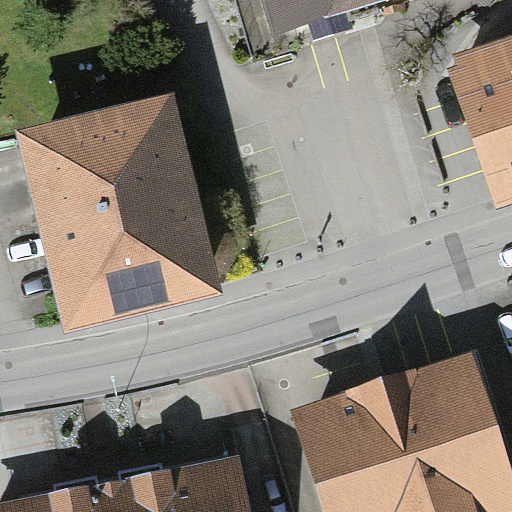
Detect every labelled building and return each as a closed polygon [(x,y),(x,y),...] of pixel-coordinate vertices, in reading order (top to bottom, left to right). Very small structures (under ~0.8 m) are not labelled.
[(281,0),(288,21),(356,0),(281,0)] [(511,80),(508,82),(501,63),(501,62),(464,74),(504,190),(511,187),(511,80)] [(95,139),(40,152),(81,320),(204,290),(163,122),(109,135),(95,139)] [(492,511),(491,507),(505,502),(464,376),(313,425),(339,511),(492,511)] [(241,511),(233,474),(167,487),(163,467),(121,475),(125,495),(102,499),(99,480),(56,488),(60,508),(37,511),(241,511)]
